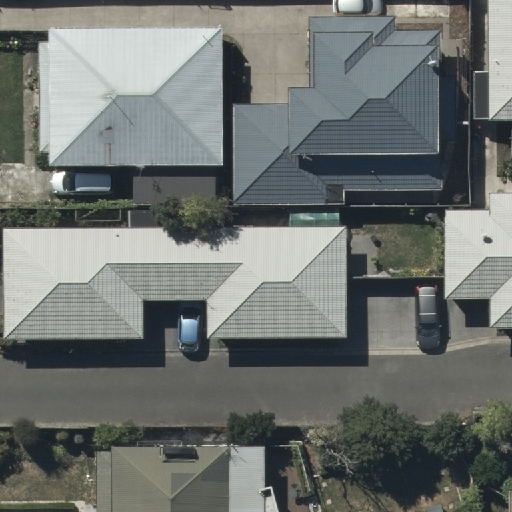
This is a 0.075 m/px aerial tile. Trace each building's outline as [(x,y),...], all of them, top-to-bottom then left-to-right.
[(511,0),(486,0),(486,82),(476,82),(475,132),(511,132),(511,0)] [(291,112),(235,113),(236,213),(347,211),(347,199),(441,198),(440,146),(458,145),(457,88),(440,89),(439,40),(396,41),(395,24),(311,26),(312,101),(291,102),(291,112)] [(224,36),(50,37),(51,175),(225,174),(224,36)] [(511,205),(492,205),(492,218),(445,218),(446,309),(491,309),(491,338),(511,337),(511,205)] [(175,232),(176,306),(209,306),(209,344),(348,343),(347,230),(175,232)] [(144,307),(176,306),(175,232),(4,234),(6,347),(145,345),(144,307)] [(265,502),(264,457),(97,459),(97,511),(275,511),(273,500),(265,502)]
